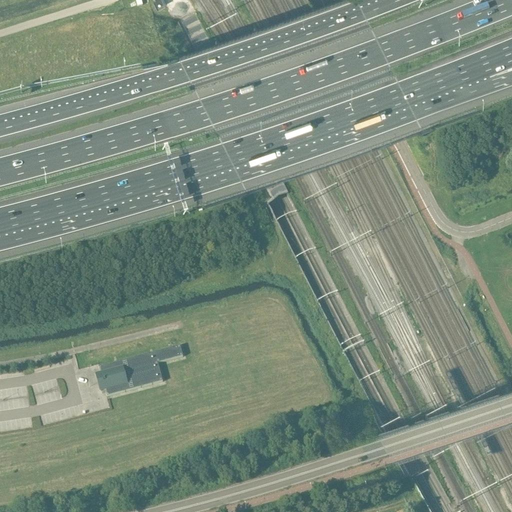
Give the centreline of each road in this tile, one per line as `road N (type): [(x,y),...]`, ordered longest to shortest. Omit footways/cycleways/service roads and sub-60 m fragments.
road 1 (motorway): [(511,0),(383,51),(0,170)]
road 2 (motorway): [(0,228),(231,161),(486,69)]
road 3 (motorway): [(395,0),(0,128)]
road 4 (secondary): [(171,511),(511,402)]
road 5 (unclassified): [(399,144),(448,227),(475,231),(511,216)]
road 6 (unclassified): [(399,144),(327,0)]
